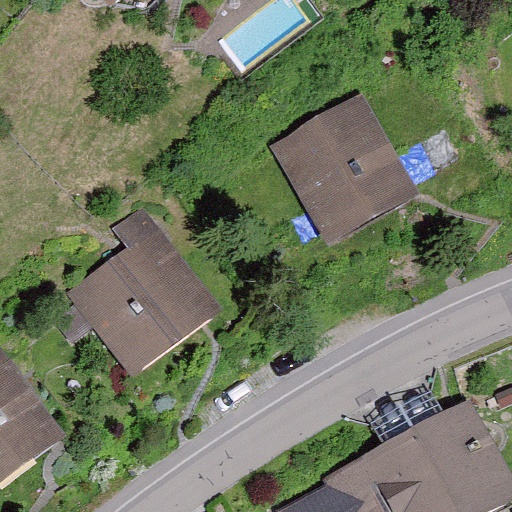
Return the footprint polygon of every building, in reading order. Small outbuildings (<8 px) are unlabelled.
[(101,0),(111,10),(122,0),(101,0)] [(405,217),(353,113),(263,157),(315,261),(405,217)] [(199,330),(145,242),(64,291),(119,379),(199,330)] [(0,483),(53,449),(0,369),(0,483)] [(503,511),(459,422),(316,491),(326,511),(503,511)]
